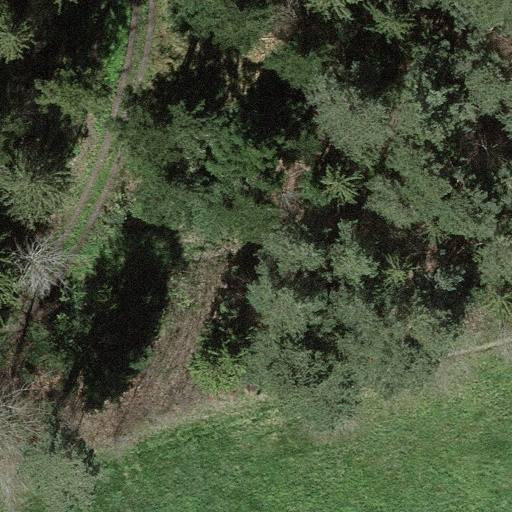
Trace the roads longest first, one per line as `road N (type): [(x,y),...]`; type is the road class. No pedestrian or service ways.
road 1 (track): [(0,494),(289,406),(511,363)]
road 2 (track): [(0,341),(43,294),(103,179),(145,33),(146,0)]
